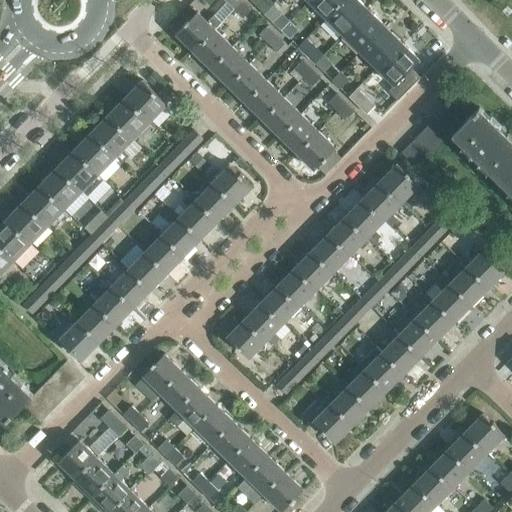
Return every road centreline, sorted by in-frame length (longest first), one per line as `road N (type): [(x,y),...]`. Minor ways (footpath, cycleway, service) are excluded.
road 1 (unclassified): [(0,481),(158,327),(193,327)]
road 2 (unclassified): [(310,204),(137,33)]
road 3 (unclassified): [(310,204),(478,45)]
road 4 (unclassified): [(349,489),(193,327)]
road 5 (unclassified): [(0,156),(137,33)]
road 6 (unclassified): [(349,489),(472,368)]
road 7 (unclassified): [(193,327),(310,204)]
